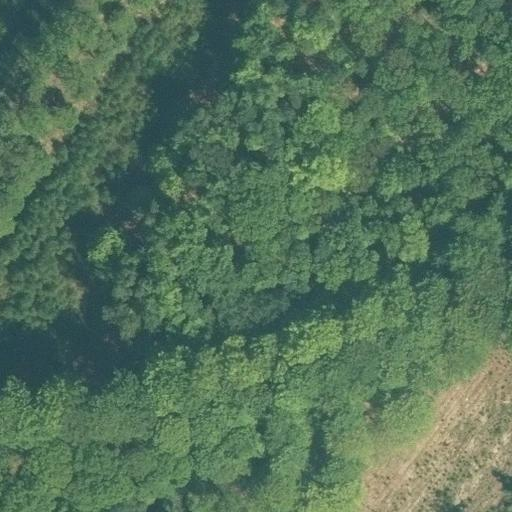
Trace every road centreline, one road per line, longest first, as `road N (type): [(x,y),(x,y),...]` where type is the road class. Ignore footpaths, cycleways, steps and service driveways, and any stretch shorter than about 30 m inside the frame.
road 1 (track): [(16,430),(45,432),(225,396),(511,269)]
road 2 (track): [(16,430),(127,511)]
road 3 (track): [(0,106),(70,0)]
